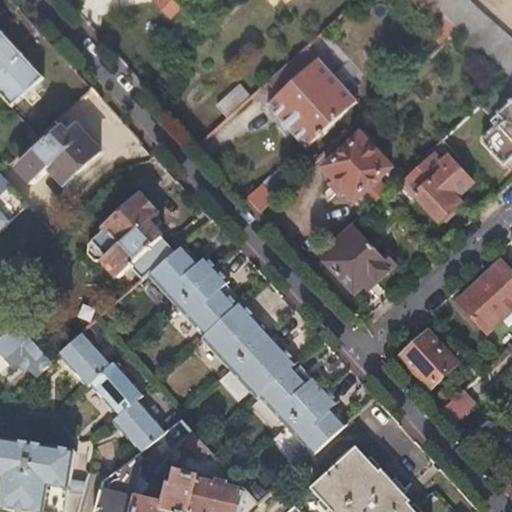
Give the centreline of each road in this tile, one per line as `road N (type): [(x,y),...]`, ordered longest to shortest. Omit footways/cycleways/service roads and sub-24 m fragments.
road 1 (residential): [(359,347),(34,0)]
road 2 (residential): [(504,511),(359,347)]
road 3 (residential): [(359,347),(511,208)]
